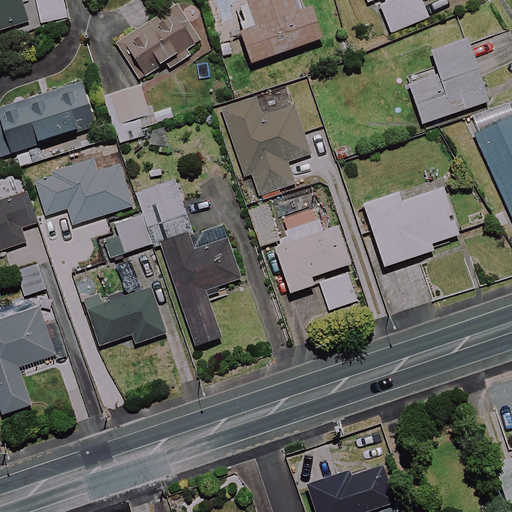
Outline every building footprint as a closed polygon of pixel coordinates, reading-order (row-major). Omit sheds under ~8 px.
[(0,0),(0,32),(27,24),(19,0),(0,0)] [(68,21),(63,0),(34,0),(41,27),(68,21)] [(301,14),(296,0),(257,0),(249,3),(258,30),(239,37),(249,67),(321,42),(310,11),(301,14)] [(365,0),(368,5),(375,2),(389,36),(428,19),(419,0),(365,0)] [(203,48),(177,6),(118,43),(141,80),(177,57),(180,63),(203,48)] [(488,104),(466,42),(430,54),(438,76),(408,87),(421,126),(488,104)] [(0,159),(95,128),(80,84),(0,110),(0,159)] [(148,114),(140,87),(104,97),(116,137),(173,120),(170,108),(148,114)] [(262,121),(255,102),(220,114),(243,178),(253,175),(261,197),(293,186),(285,166),(310,157),(293,110),(262,121)] [(511,107),(469,125),(506,213),(500,215),(511,242),(511,107)] [(144,217),(154,247),(161,245),(194,348),(219,341),(204,293),(241,282),(223,226),(240,220),(231,190),(182,205),(175,183),(137,195),(144,217)] [(458,237),(442,190),(401,204),(398,195),(363,207),(374,237),(364,240),(375,273),(433,253),(431,246),(458,237)] [(34,225),(24,196),(0,203),(0,252),(26,244),(21,230),(34,225)] [(280,241),(267,205),(247,212),(260,249),(280,241)] [(283,221),(291,244),(275,249),(291,295),(315,287),(312,279),(350,266),(337,230),(322,235),(314,211),(283,221)] [(45,292),(39,267),(18,272),(24,297),(45,292)] [(357,303),(348,275),(318,284),(327,313),(357,303)] [(166,336),(152,288),(103,303),(101,295),(83,301),(97,348),(133,337),(135,345),(166,336)] [(55,356),(40,309),(0,322),(0,411),(2,417),(32,407),(19,368),(55,356)] [(511,460),(496,465),(510,506),(511,505),(511,460)] [(369,511),(394,504),(381,467),(351,477),(350,472),(307,487),(315,511),(369,511)]
